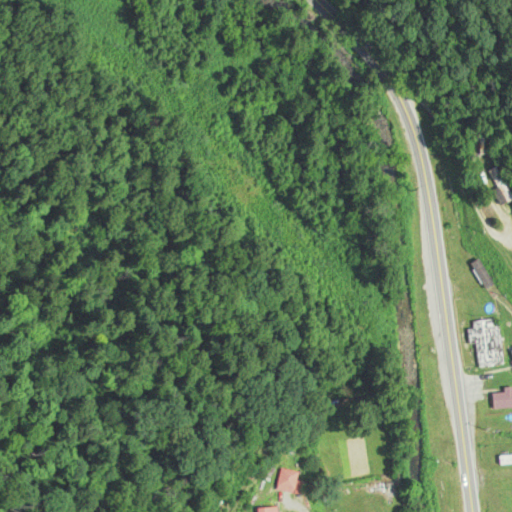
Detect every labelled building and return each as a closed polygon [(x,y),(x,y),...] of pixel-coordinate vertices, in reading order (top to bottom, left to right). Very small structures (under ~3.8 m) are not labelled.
[(511,200),(494,169),(488,172),(504,204),(511,200)] [(493,285),(483,264),(477,267),(475,263),(473,264),(485,289),(493,285)] [(504,366),(499,319),(470,322),(472,345),(477,344),(479,369),(504,366)] [(511,391),(493,392),(493,409),(511,409),(511,391)] [(426,420),(427,459),(443,458),(442,420),(426,420)] [(500,464),(511,463),(511,455),(500,455),(500,464)] [(308,493),(307,470),(282,472),(283,494),(308,493)] [(382,492),(381,485),(347,488),(348,495),(382,492)] [(450,511),(450,486),(439,486),(439,511),(450,511)]
